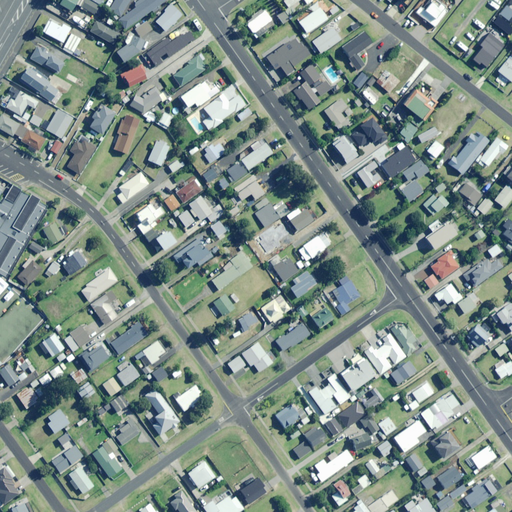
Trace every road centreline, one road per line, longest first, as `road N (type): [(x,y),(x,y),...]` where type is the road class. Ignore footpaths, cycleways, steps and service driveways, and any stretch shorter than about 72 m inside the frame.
road 1 (residential): [(0,152),(66,190),(107,226),(238,410)]
road 2 (tertiary): [(209,16),(405,292)]
road 3 (residential): [(238,410),(405,292)]
road 4 (residential): [(511,121),(357,0)]
road 5 (residential): [(94,511),(238,410)]
road 6 (tertiary): [(405,292),(491,411)]
road 7 (residential): [(238,410),(310,511)]
